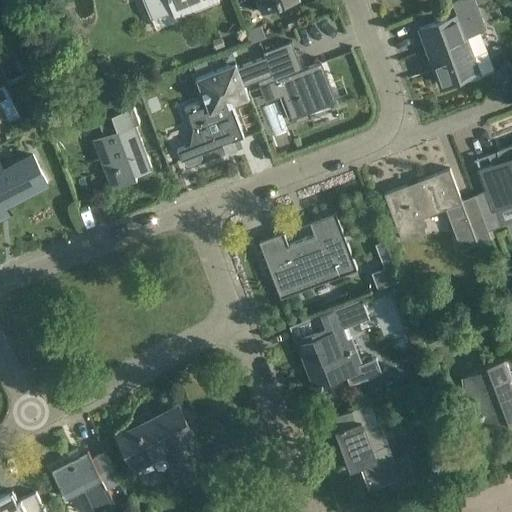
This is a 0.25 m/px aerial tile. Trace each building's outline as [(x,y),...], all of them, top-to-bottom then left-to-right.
[(144,0),(152,19),(174,10),(177,17),(218,0),(144,0)] [(258,0),(255,1),(260,14),(284,5),(284,4),(293,0),(258,0)] [(452,0),(457,14),(420,28),(429,51),(432,50),(476,33),(481,32),(487,29),(476,0),(452,0)] [(476,33),(432,50),(445,84),(445,86),(450,84),(456,87),(481,75),(495,70),(494,66),(481,32),(476,33)] [(309,110),(336,100),(322,63),(298,71),(286,38),(264,47),(266,55),(239,66),(248,90),(260,86),(267,103),(287,95),(296,121),(312,115),(309,110)] [(237,63),(198,78),(206,99),(185,107),(198,140),(177,148),(182,160),(184,160),(185,162),(190,164),(201,159),(204,155),(202,153),(225,144),(227,150),(236,147),(234,141),(245,136),(232,105),(251,98),(246,86),(239,67),(237,63)] [(0,129),(8,125),(0,108),(0,103),(5,102),(0,91),(0,129)] [(136,173),(152,167),(136,124),(141,122),(135,105),(98,119),(104,134),(95,138),(113,187),(138,178),(136,173)] [(274,142),(269,144),(275,159),(288,154),(286,150),(278,153),(274,142)] [(488,188),(475,193),(489,230),(504,224),(501,216),(498,208),(511,202),(511,143),(498,149),(503,161),(494,164),(480,169),(488,188)] [(0,162),(0,207),(48,183),(34,154),(4,169),(0,162)] [(401,237),(427,236),(426,215),(445,208),(454,230),(462,250),(492,238),(489,230),(475,193),(463,198),(451,167),(384,193),(397,226),(401,237)] [(312,226),(315,235),(289,245),(284,231),(260,240),(270,269),(275,267),(283,289),(329,271),(332,279),(358,269),(336,211),(335,212),(337,217),(312,226)] [(374,280),(379,292),(402,284),(397,272),(374,280)] [(372,318),(364,297),(364,295),(354,299),(309,316),(315,332),(296,339),(304,358),(306,357),(318,388),(324,386),(323,384),(349,374),(352,382),(384,370),(378,354),(362,360),(349,327),(372,318)] [(488,364),(489,369),(463,379),(470,437),(511,421),(511,375),(505,358),(488,364)] [(437,395),(433,383),(424,386),(428,398),(437,395)] [(119,435),(136,469),(166,454),(180,483),(207,470),(190,437),(194,435),(180,407),(155,419),(154,418),(119,435)] [(369,425),(366,416),(362,407),(327,420),(334,438),(342,435),(354,467),(362,464),(371,487),(392,479),(396,490),(417,482),(408,457),(394,463),(378,422),(369,425)] [(89,451),(53,469),(67,496),(76,492),(84,488),(96,511),(95,511),(99,511),(116,504),(109,490),(108,489),(122,481),(107,452),(93,459),(89,451)] [(214,485),(206,490),(211,498),(218,493),(214,485)] [(15,489),(0,496),(0,511),(47,511),(49,511),(38,490),(20,499),(15,489)]
